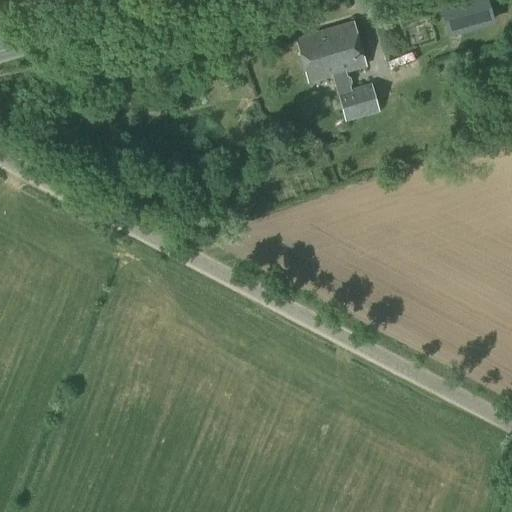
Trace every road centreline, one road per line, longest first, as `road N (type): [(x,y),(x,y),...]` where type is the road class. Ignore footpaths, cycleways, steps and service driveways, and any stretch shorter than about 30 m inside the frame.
road 1 (unclassified): [(511,426),(0,158)]
road 2 (tertiary): [(0,52),(182,0)]
